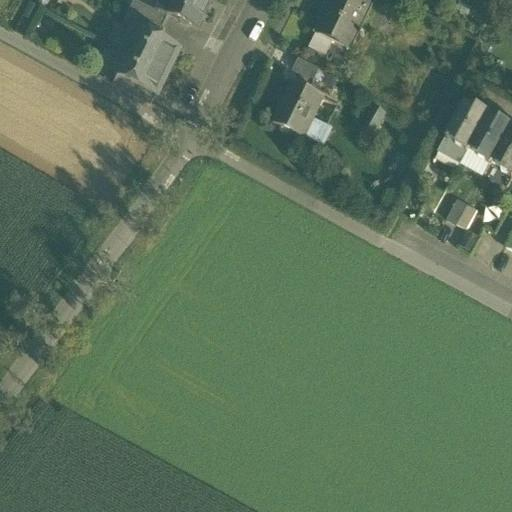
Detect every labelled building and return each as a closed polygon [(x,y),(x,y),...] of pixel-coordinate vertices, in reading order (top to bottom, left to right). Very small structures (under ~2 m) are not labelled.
[(208,0),(174,0),(167,16),(181,23),(189,27),(198,31),(212,2),(208,0)] [(332,0),(331,4),(315,36),(332,44),(335,39),(348,45),(345,51),(347,52),(372,0),(371,0),(332,0)] [(168,20),(135,4),(130,15),(162,31),(168,20)] [(130,15),(129,15),(124,27),(133,32),(134,31),(159,43),(165,32),(162,31),(130,15)] [(189,27),(181,23),(179,27),(187,31),(189,27)] [(159,43),(134,31),(133,32),(123,53),(168,75),(179,52),(159,43)] [(168,75),(123,53),(112,76),(118,79),(156,97),(157,97),(168,75)] [(318,73),(296,62),(291,73),(313,84),(318,73)] [(156,97),(118,79),(113,88),(151,109),(156,97)] [(322,100),(291,85),(271,126),(302,141),(322,100)] [(475,113),(463,107),(444,141),(446,142),(456,147),(455,150),(466,156),(468,154),(487,120),(488,117),(477,110),(475,113)] [(498,126),(487,120),(468,154),(478,160),(477,162),(489,169),(490,166),(509,132),(511,129),(499,123),(498,126)] [(511,134),(509,132),(490,166),(500,172),(499,174),(511,182),(511,180),(511,134)] [(456,147),(446,142),(439,155),(460,167),(466,156),(455,150),(456,147)] [(444,197),(433,191),(422,210),(433,216),(444,197)] [(456,203),(445,222),(456,228),(467,209),(456,203)] [(476,215),(467,209),(456,228),(466,234),(476,215)]
